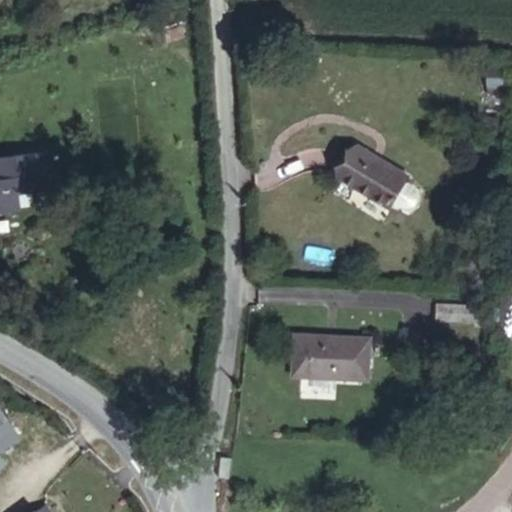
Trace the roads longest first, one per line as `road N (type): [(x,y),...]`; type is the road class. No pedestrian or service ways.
road 1 (unclassified): [(189,511),(200,498),(216,423),(234,267),(214,0)]
road 2 (secondary): [(172,511),(145,457),(87,396),(0,344)]
